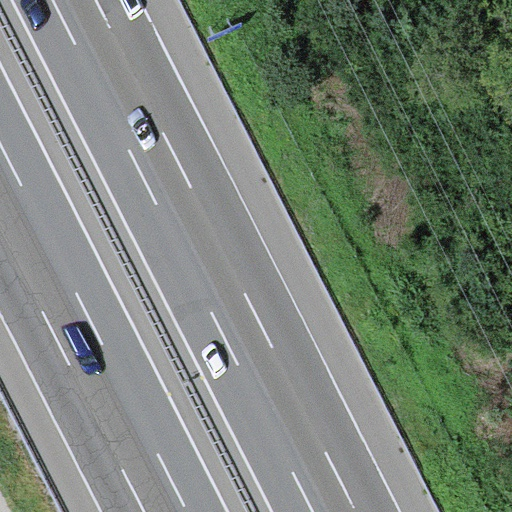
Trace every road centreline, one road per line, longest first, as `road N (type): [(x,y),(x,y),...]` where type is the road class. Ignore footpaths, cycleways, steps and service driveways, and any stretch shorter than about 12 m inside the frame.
road 1 (motorway): [(338,511),(77,0)]
road 2 (motorway): [(0,186),(165,511)]
